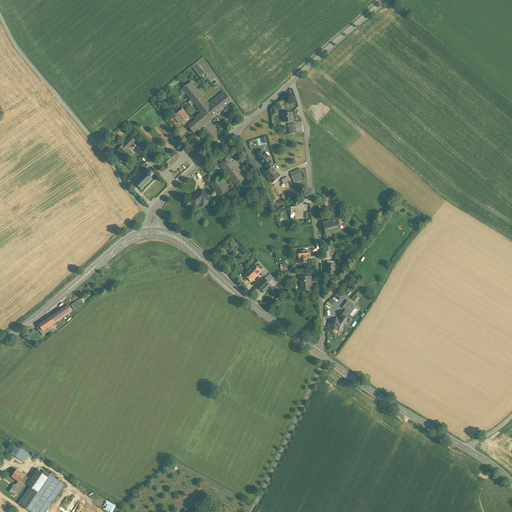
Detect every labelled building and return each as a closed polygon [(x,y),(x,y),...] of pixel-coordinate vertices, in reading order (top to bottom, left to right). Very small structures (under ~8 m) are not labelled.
[(205,73),(197,63),(192,67),(201,77),(205,73)] [(204,99),(191,82),(183,89),(196,105),(204,99)] [(224,92),(209,104),(204,99),(196,105),(202,113),(194,119),(195,121),(201,127),(209,121),(208,120),(231,101),(224,92)] [(183,110),(172,118),(173,118),(179,126),(185,121),(189,118),(190,118),(189,117),(183,110)] [(292,112),(283,113),(284,123),(293,122),(292,112)] [(201,127),(195,121),(193,122),(189,126),(188,126),(194,133),(201,127)] [(197,136),(190,140),(194,147),(201,143),(197,136)] [(131,137),(123,145),(117,150),(118,151),(118,150),(124,156),(123,156),(127,159),(132,154),(127,149),(135,141),(131,137)] [(270,159),(263,151),(258,155),(261,158),(259,159),(261,161),(262,163),(263,163),(265,166),(270,161),(269,160),(270,159)] [(168,168),(180,157),(176,153),(164,164),(168,168)] [(232,163),(228,158),(220,164),(226,172),(237,163),(235,160),(232,163)] [(270,161),(265,166),(269,170),(272,167),(274,165),(270,161)] [(248,176),(237,163),(226,172),(231,179),(236,186),(248,176)] [(272,167),(269,170),(264,174),(272,183),(280,176),(272,167)] [(146,173),(135,184),(141,190),(152,179),(151,177),(154,174),(151,170),(150,171),(147,168),(144,171),(146,173)] [(299,169),(291,173),(292,175),(291,175),(294,183),(304,179),(299,169)] [(226,172),(219,178),(226,187),(230,183),(231,183),(229,181),(231,179),(226,172)] [(214,181),(209,176),(204,179),(209,185),(210,185),(214,181)] [(226,187),(219,178),(214,181),(210,185),(219,197),(224,193),(228,190),(226,187)] [(211,201),(202,190),(190,200),(195,207),(201,203),(203,207),(211,201)] [(232,206),(240,201),(236,196),(231,200),(232,201),(230,203),(232,206)] [(302,206),(291,207),(291,213),(295,212),(296,219),(305,218),(304,213),(303,214),(302,206)] [(337,219),(330,221),(330,222),(328,223),(327,221),(323,222),(326,234),(330,233),(338,230),(337,226),(339,226),(337,219)] [(302,251),(298,251),(298,252),(299,264),(308,263),(308,257),(310,257),(310,253),(308,254),(308,250),(302,251)] [(265,268),(258,261),(254,265),(261,272),(265,268)] [(335,262),(327,261),(327,264),(327,270),(326,270),(326,275),(335,275),(335,265),(335,262)] [(254,265),(245,275),(252,282),(261,272),(254,265)] [(270,274),(264,279),(258,286),(264,291),(270,285),(269,283),(274,278),(270,274)] [(287,281),(283,277),(278,282),(282,285),(287,281)] [(310,277),(300,278),(301,292),(312,291),(310,277)] [(358,292),(353,300),(357,302),(362,295),(358,292)] [(356,307),(349,301),(343,308),(346,310),(345,312),(349,315),(356,307)] [(78,303),(68,309),(71,313),(81,307),(78,303)] [(68,315),(64,308),(59,311),(64,318),(68,315)] [(59,311),(51,317),(46,320),(50,327),(55,324),(64,318),(59,311)] [(345,312),(344,312),(341,317),(342,318),(340,321),(344,325),(347,322),(348,323),(352,318),(349,315),(345,312)] [(340,321),(336,319),(331,325),(339,331),(344,325),(340,321)] [(48,328),(50,327),(46,320),(38,325),(36,327),(42,336),(50,331),(48,328)] [(29,454),(17,446),(11,454),(24,462),(29,454)] [(21,481),(25,475),(17,470),(12,477),(19,482),(20,483),(21,481)] [(48,478),(36,470),(27,484),(26,485),(30,487),(19,503),(31,511),(44,511),(52,500),(64,484),(50,475),(48,478)] [(25,475),(21,481),(24,483),(27,484),(30,479),(25,475)] [(19,482),(16,486),(15,485),(14,488),(13,487),(10,491),(17,496),(23,486),(22,485),(24,483),(21,481),(20,483),(19,482)] [(64,484),(52,500),(54,502),(66,485),(64,484)] [(72,511),(80,501),(69,494),(60,507),(66,511),(72,511)]
